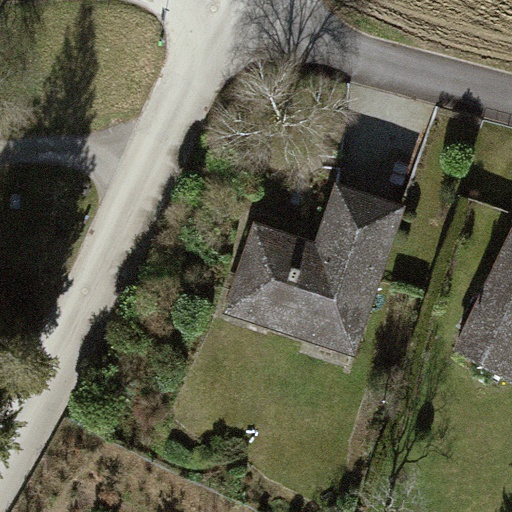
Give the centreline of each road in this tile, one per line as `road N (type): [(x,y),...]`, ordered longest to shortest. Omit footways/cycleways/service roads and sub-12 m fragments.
road 1 (residential): [(0,469),(234,11)]
road 2 (residential): [(511,99),(234,11)]
road 3 (track): [(0,152),(98,150),(153,163)]
